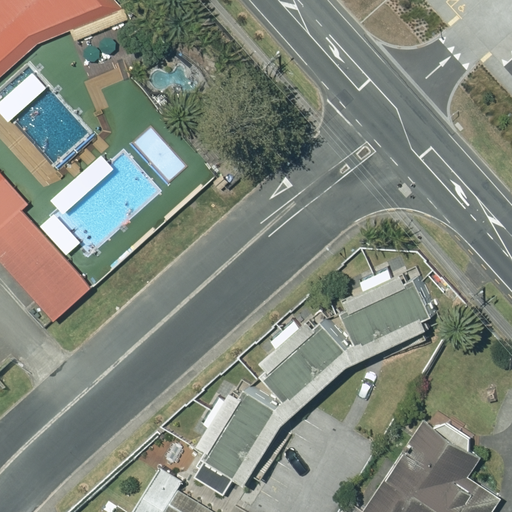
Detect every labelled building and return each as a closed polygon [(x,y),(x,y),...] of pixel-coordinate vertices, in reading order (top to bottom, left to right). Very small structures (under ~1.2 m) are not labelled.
[(122,5),(116,0),(0,0),(0,257),(55,319),(93,286),(22,207),(29,201),(0,169),(0,60),(29,34),(122,5)] [(416,264),(340,299),(357,337),(434,302),(416,264)] [(326,302),(257,363),(287,397),(356,337),(326,302)] [(205,450),(194,467),(225,486),(236,468),(239,470),(284,396),(245,372),(199,446),(205,450)] [(471,466),(483,447),(425,410),(359,510),(362,511),(487,511),(504,488),(471,466)] [(294,511),(334,447),(293,422),(246,499),(266,511),(294,511)] [(152,511),(180,467),(157,453),(121,511),(152,511)]
